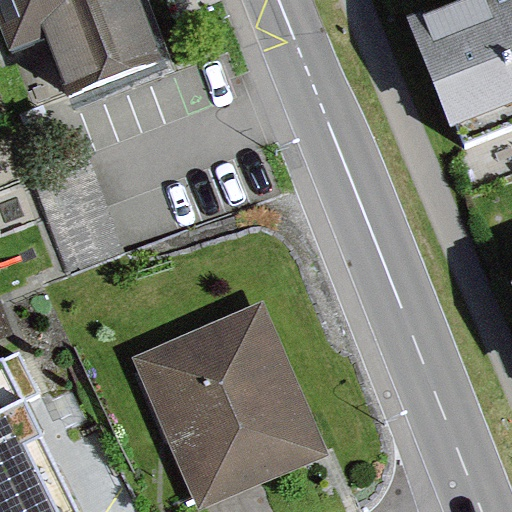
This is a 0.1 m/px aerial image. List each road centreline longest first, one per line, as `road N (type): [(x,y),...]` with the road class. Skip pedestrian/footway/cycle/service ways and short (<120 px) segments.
road 1 (tertiary): [(480,511),(277,0)]
road 2 (residential): [(348,0),(511,385)]
